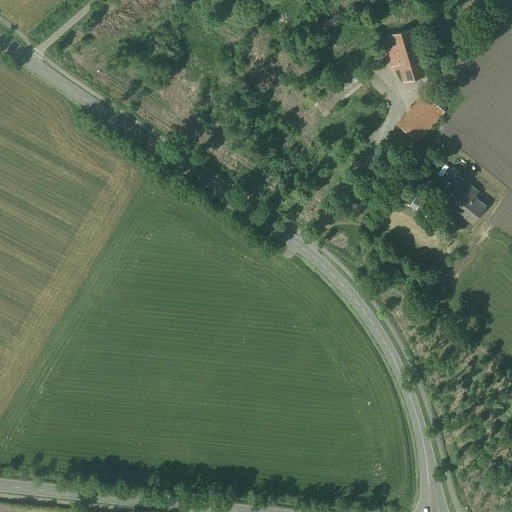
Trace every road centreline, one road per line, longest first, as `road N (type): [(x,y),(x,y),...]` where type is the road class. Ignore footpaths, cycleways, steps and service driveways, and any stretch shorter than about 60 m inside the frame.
road 1 (tertiary): [(433,511),(421,428),(404,381),(335,277),(0,41)]
road 2 (secondary): [(233,511),(0,486)]
